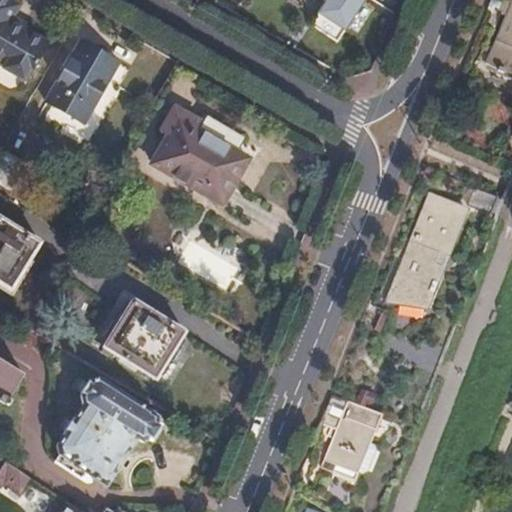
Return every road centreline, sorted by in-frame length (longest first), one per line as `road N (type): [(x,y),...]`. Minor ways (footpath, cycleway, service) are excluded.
road 1 (secondary): [(247,511),(374,204)]
road 2 (residential): [(410,511),(511,236)]
road 3 (secondary): [(351,123),(136,0)]
road 4 (secondary): [(374,204),(421,77)]
